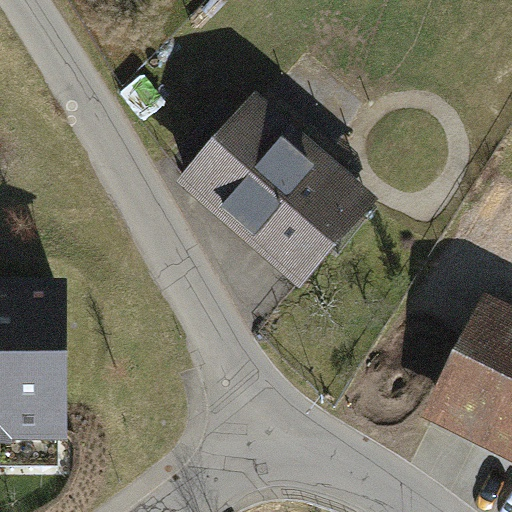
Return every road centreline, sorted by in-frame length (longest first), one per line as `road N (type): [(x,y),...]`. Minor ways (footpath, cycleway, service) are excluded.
road 1 (unclassified): [(291,460),(26,0)]
road 2 (unclassified): [(405,511),(365,485),(291,460)]
road 3 (residential): [(291,460),(228,479),(183,511)]
